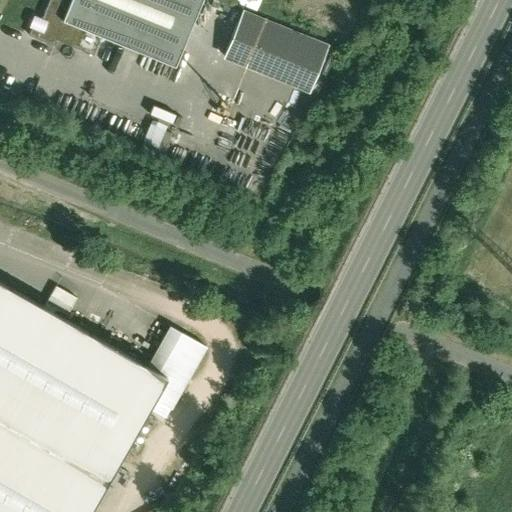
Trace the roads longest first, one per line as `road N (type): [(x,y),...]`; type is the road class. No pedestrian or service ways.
road 1 (tertiary): [(498,0),(237,511)]
road 2 (unclassified): [(0,162),(511,375)]
road 3 (unclassified): [(277,511),(511,58)]
